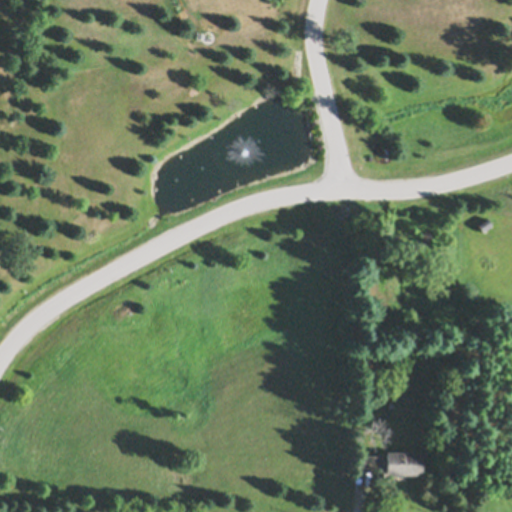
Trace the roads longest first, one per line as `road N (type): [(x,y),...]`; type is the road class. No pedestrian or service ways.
road 1 (residential): [(0,359),(74,293),(261,201),(343,188),(412,190),(511,159)]
road 2 (residential): [(343,188),(315,53),(315,0)]
